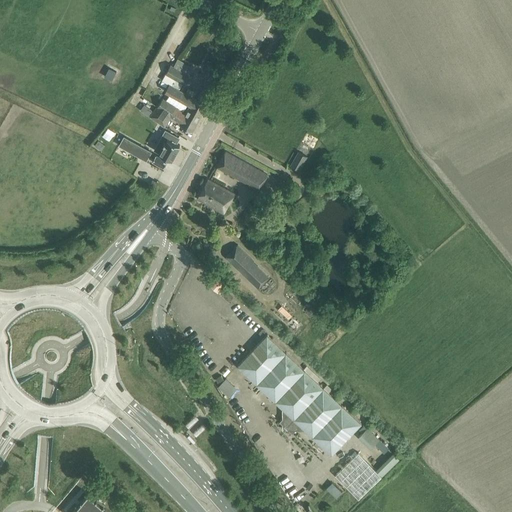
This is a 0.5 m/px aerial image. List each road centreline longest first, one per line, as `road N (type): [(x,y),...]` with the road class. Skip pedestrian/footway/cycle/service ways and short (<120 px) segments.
road 1 (unclassified): [(275,511),(158,329),(181,259),(153,230)]
road 2 (tertiary): [(168,200),(260,32)]
road 3 (secondary): [(229,511),(131,409)]
